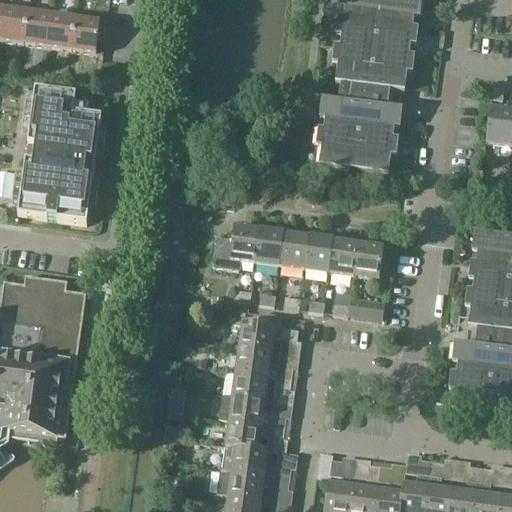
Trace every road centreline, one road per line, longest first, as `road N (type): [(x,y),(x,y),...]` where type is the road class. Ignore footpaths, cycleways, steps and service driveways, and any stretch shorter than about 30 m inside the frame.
road 1 (residential): [(411,369),(452,66)]
road 2 (residential): [(403,437),(389,449),(306,438),(317,356),(411,369)]
road 3 (residential): [(114,245),(151,0)]
